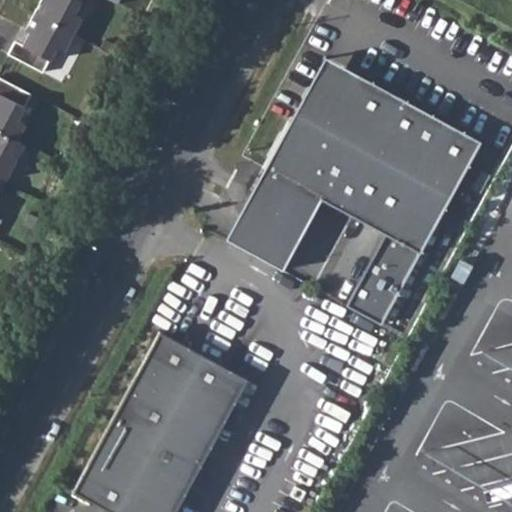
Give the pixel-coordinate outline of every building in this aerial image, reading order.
[(39,0),(33,13),(72,33),(80,16),(72,12),(78,0),(39,0)] [(63,50),(72,33),(33,13),(24,29),(28,31),(22,44),(14,40),(7,54),(42,72),(55,45),(63,50)] [(477,143),(321,57),(223,235),(280,266),(318,198),(383,234),(346,301),(380,320),(477,143)] [(15,120),(29,93),(0,77),(0,131),(14,139),(23,124),(15,120)] [(0,177),(0,178),(1,176),(4,178),(14,159),(11,157),(18,142),(14,139),(0,131),(0,177)] [(169,511),(242,375),(155,330),(71,488),(116,511),(169,511)]
